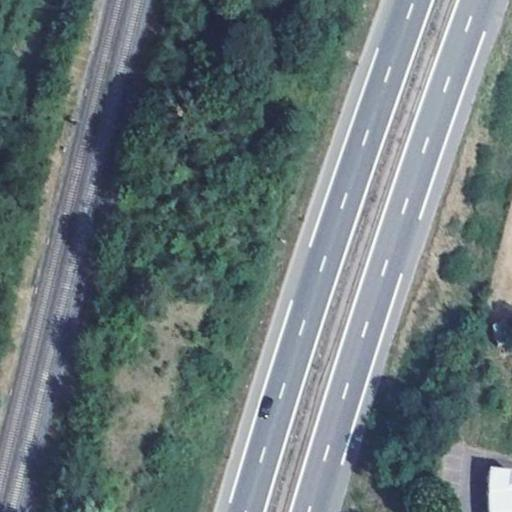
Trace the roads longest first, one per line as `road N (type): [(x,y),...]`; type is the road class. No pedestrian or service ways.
road 1 (motorway): [(309,511),(400,213),(477,0)]
road 2 (motorway): [(413,0),(246,511)]
